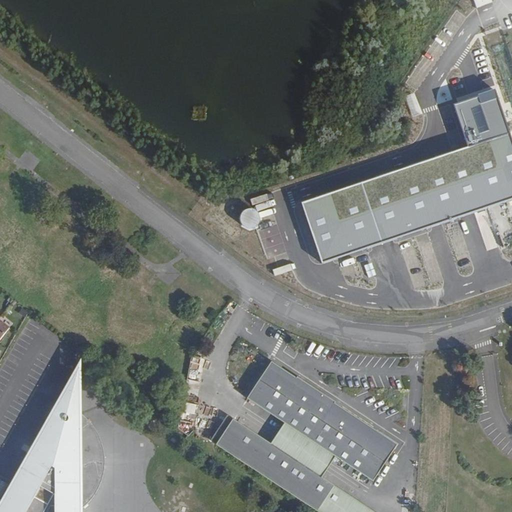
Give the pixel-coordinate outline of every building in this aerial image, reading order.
[(468,146),(302,202),(323,262),(511,199),(511,137),(496,90),(454,104),(468,146)] [(257,211),(255,209),(252,208),(248,208),(245,209),(243,212),(241,215),(240,218),(241,221),(242,224),(245,227),(248,228),(251,228),(254,227),(257,226),(259,223),(260,220),(260,217),(259,214),(257,211)] [(0,340),(10,328),(0,320),(0,318),(1,317),(0,316),(0,340)] [(82,511),(82,359),(9,485),(0,500),(0,511),(82,511)] [(233,419),(216,444),(320,511),(374,511),(322,477),(335,456),(372,481),(396,444),(272,362),(248,399),(284,423),(271,444),(233,419)] [(187,387),(198,388),(199,380),(187,380),(187,387)] [(184,403),(183,418),(195,419),(195,403),(184,403)] [(395,450),(383,467),(387,470),(399,454),(395,450)]
